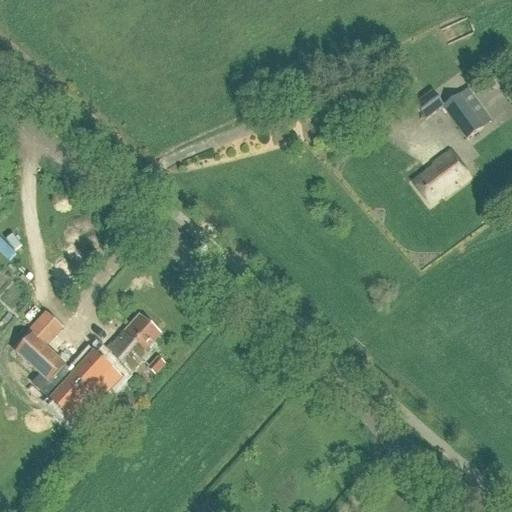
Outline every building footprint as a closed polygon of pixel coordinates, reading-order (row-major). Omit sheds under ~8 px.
[(443,109),(467,142),(493,123),(469,90),(444,108),(434,94),(416,108),(426,122),(443,109)] [(446,199),(471,180),(451,153),(433,167),(434,169),(413,185),(430,208),(444,197),(446,199)] [(12,352),(48,385),(65,367),(46,350),(63,331),(46,316),(12,352)] [(137,335),(153,351),(169,334),(152,319),(137,335)] [(73,375),(65,367),(48,385),(57,393),(49,402),(76,426),(98,401),(108,391),(120,377),(93,353),(88,359),(89,360),(80,370),(79,369),(73,375)] [(156,377),(166,366),(159,359),(149,370),(156,377)]
